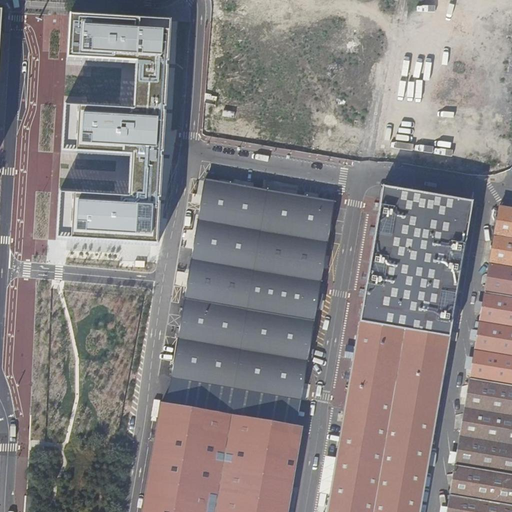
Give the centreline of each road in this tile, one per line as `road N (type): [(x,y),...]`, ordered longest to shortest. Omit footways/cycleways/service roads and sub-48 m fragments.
road 1 (residential): [(1,265),(18,0)]
road 2 (unclassified): [(162,280),(1,265)]
road 3 (residential): [(3,511),(8,440),(0,393)]
